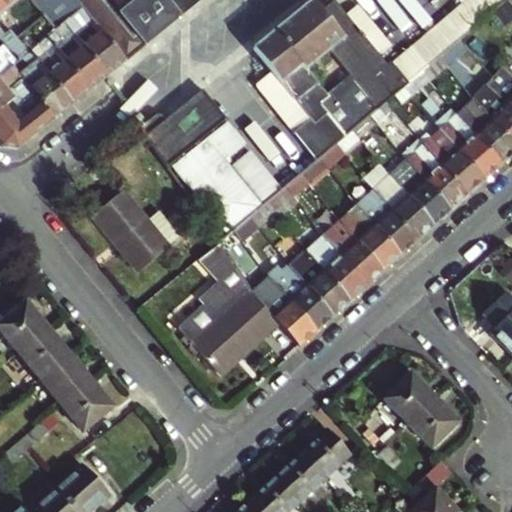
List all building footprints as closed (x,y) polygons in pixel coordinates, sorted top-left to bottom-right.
[(0,0),(0,15),(18,0),(0,0)] [(30,0),(43,15),(56,31),(64,24),(83,9),(127,62),(203,0),(30,0)] [(511,31),(506,24),(511,18),(511,7),(506,0),(501,0),(471,27),(483,41),(491,34),(500,45),(511,33),(511,31)] [(334,146),(352,131),(369,116),(385,102),(403,87),(407,83),(389,61),(386,64),(334,1),(322,12),(313,1),(254,50),(310,120),(294,134),(317,162),(319,160),(324,155),(330,150),(332,148),(334,146)] [(64,24),(107,78),(127,62),(83,9),(64,24)] [(43,15),(29,28),(42,43),(49,37),(56,31),(43,15)] [(91,91),(107,78),(64,24),(56,31),(49,37),(59,51),(91,91)] [(5,33),(0,26),(0,49),(7,43),(20,60),(30,53),(17,37),(14,33),(16,32),(12,27),(5,33)] [(29,28),(17,37),(30,53),(42,43),(29,28)] [(445,65),(464,48),(456,40),(437,57),(445,65)] [(7,43),(0,49),(0,77),(14,66),(20,60),(7,43)] [(55,68),(48,75),(73,105),(91,91),(59,51),(49,60),(55,68)] [(73,105),(48,75),(42,67),(30,53),(20,60),(14,66),(24,79),(30,86),(36,94),(56,119),(73,105)] [(428,80),(445,65),(437,57),(420,71),(428,80)] [(49,60),(42,67),(48,75),(55,68),(49,60)] [(14,66),(0,77),(0,111),(15,99),(9,91),(24,79),(14,66)] [(410,95),(428,80),(420,71),(407,83),(403,87),(410,95)] [(511,82),(499,71),(492,79),(485,87),(511,111),(511,82)] [(474,100),(511,140),(511,111),(485,87),(475,99),(474,100)] [(140,130),(145,137),(169,169),(210,134),(219,146),(235,132),(226,121),(227,120),(202,90),(165,121),(163,117),(162,117),(160,116),(158,116),(157,116),(155,117),(140,130)] [(25,103),(19,96),(15,99),(0,111),(0,144),(1,146),(19,148),(56,119),(36,94),(25,103)] [(511,140),(474,100),(458,115),(502,165),(511,156),(511,140)] [(392,111),(385,102),(369,116),(375,124),(377,125),(392,111)] [(502,165),(458,115),(443,128),(487,178),(502,165)] [(358,139),(375,124),(369,116),(352,131),(358,139)] [(443,128),(425,145),(469,195),(487,178),(443,128)] [(425,145),(407,160),(452,210),(469,195),(425,145)] [(338,160),(330,150),(324,155),(319,160),(327,169),(338,160)] [(407,160),(391,175),(435,226),(452,210),(407,160)] [(320,172),(314,164),(304,173),(311,181),(320,172)] [(232,235),(186,170),(176,178),(222,244),(231,236),(232,235)] [(299,202),(314,188),(302,174),(287,188),(293,195),(299,202)] [(391,175),(374,190),(419,240),(435,226),(391,175)] [(278,208),(293,195),(287,188),(272,201),(278,208)] [(419,240),(374,190),(357,206),(401,256),(419,240)] [(140,275),(170,250),(123,194),(93,218),(140,275)] [(260,228),(277,213),(269,203),(252,218),(260,228)] [(401,256),(357,206),(340,221),(385,271),(401,256)] [(244,242),(260,228),(252,218),(235,233),(244,242)] [(385,271),(340,221),(323,236),(367,287),(385,271)] [(367,287),(323,236),(307,251),(351,301),(367,287)] [(182,330),(217,371),(241,350),(247,357),(282,327),(255,298),(222,244),(200,262),(220,286),(201,303),(206,309),(182,330)] [(307,251),(290,267),(335,316),(351,301),(307,251)] [(335,316),(290,267),(273,282),(317,332),(335,316)] [(317,332),(273,282),(255,298),(282,327),(300,347),(317,332)] [(0,331),(19,355),(50,330),(27,302),(0,324),(0,331)] [(511,314),(491,334),(511,355),(511,314)] [(40,381),(71,356),(50,330),(19,355),(40,381)] [(224,378),(247,357),(241,350),(217,371),(224,378)] [(61,407),(92,381),(71,356),(40,381),(61,407)] [(410,427),(436,400),(412,375),(384,401),(410,427)] [(92,381),(61,407),(83,433),(114,408),(92,381)] [(436,400),(410,427),(433,451),(460,425),(436,400)] [(50,420),(42,427),(48,435),(56,427),(50,420)] [(48,435),(42,427),(31,436),(37,444),(48,435)] [(326,481),(352,457),(328,431),(302,455),(326,481)] [(24,454),(29,450),(37,444),(31,436),(18,447),(24,454)] [(97,446),(79,462),(84,467),(104,490),(122,474),(97,446)] [(24,454),(18,447),(7,456),(13,463),(24,454)] [(401,462),(388,449),(377,459),(390,473),(401,462)] [(326,481),(302,455),(276,478),(300,504),(326,481)] [(412,511),(457,511),(437,491),(453,475),(452,474),(441,463),(418,484),(429,496),(412,511)] [(57,490),(76,511),(91,511),(110,496),(104,490),(84,467),(57,490)] [(261,511),(291,511),(300,504),(276,478),(251,501),(261,511)] [(76,511),(57,490),(31,511),(76,511)] [(261,511),(251,501),(238,511),(261,511)]
